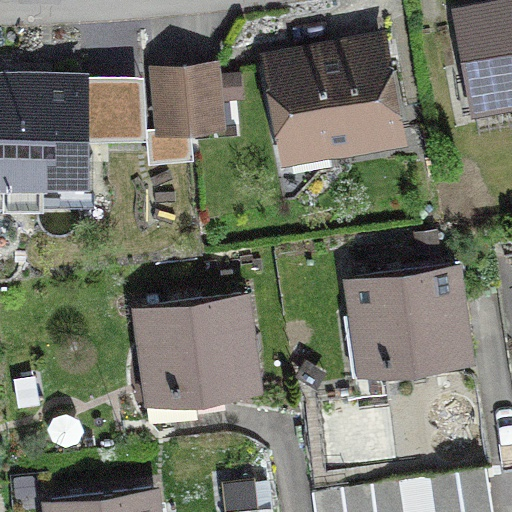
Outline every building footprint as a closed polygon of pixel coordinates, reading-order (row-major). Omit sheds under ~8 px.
[(511,0),(452,12),(470,104),(511,95),(511,0)] [(394,135),(376,41),(268,61),(282,135),(321,128),(325,148),(394,135)] [(187,127),(217,124),(211,64),(181,67),(187,127)] [(85,67),(0,67),(0,170),(86,170),(85,67)] [(157,130),(187,127),(181,67),(151,70),(157,130)] [(442,246),(439,224),(411,229),(414,250),(442,246)] [(343,271),(357,370),(475,353),(461,254),(343,271)] [(250,284),(132,299),(145,399),(263,384),(250,284)] [(39,400),(35,372),(14,375),(18,403),(39,400)] [(315,511),(494,511),(487,462),(312,489),(315,511)] [(222,476),(225,511),(274,511),(270,475),(255,477),(254,472),(222,476)] [(41,493),(39,474),(13,477),(16,496),(41,493)] [(44,511),(164,511),(161,481),(43,494),(44,511)]
